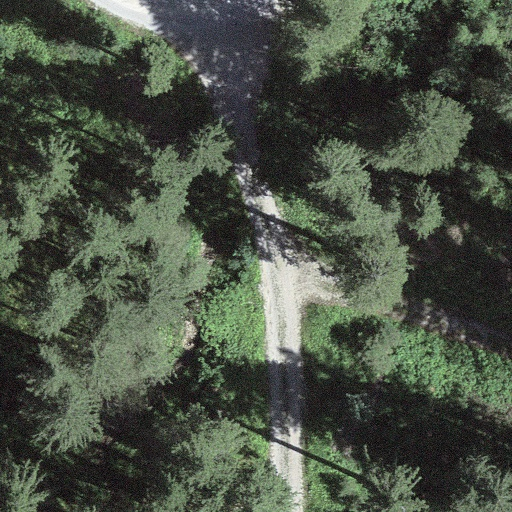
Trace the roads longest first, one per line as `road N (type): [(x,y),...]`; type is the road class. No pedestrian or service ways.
road 1 (track): [(250,0),(236,33),(293,415),(295,511)]
road 2 (track): [(511,348),(482,330),(270,273)]
